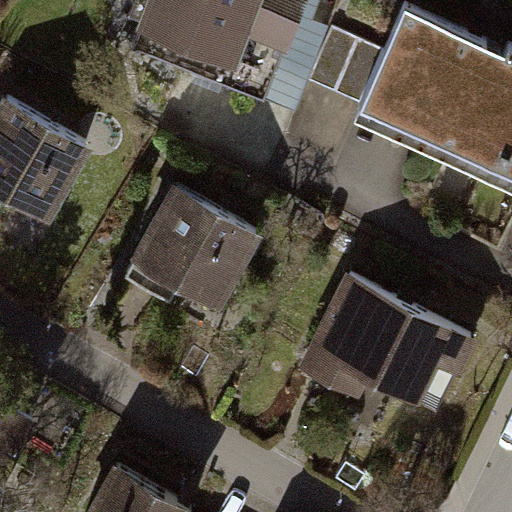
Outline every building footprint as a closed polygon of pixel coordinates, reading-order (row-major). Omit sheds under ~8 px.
[(276,0),(152,0),(144,26),(254,65),(276,0)] [(511,58),(411,13),(369,108),(511,171),(511,58)] [(106,149),(13,93),(0,114),(0,212),(49,242),(106,149)] [(262,219),(172,168),(128,246),(133,249),(126,262),(170,286),(177,274),(217,297),(262,219)] [(434,403),(476,324),(349,258),(299,354),(359,385),(367,369),(434,403)] [(48,423),(0,397),(0,498),(6,502),(48,423)] [(199,511),(125,469),(100,511),(199,511)]
